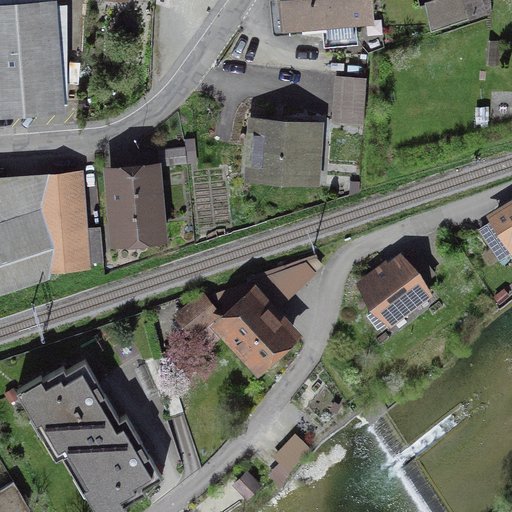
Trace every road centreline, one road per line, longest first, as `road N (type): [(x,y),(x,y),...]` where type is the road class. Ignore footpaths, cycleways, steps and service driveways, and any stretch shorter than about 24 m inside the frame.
road 1 (residential): [(164,511),(224,461),(308,360),(343,261),(369,243),(511,191)]
road 2 (unclassified): [(0,155),(91,144),(154,113),(185,83),(240,0)]
